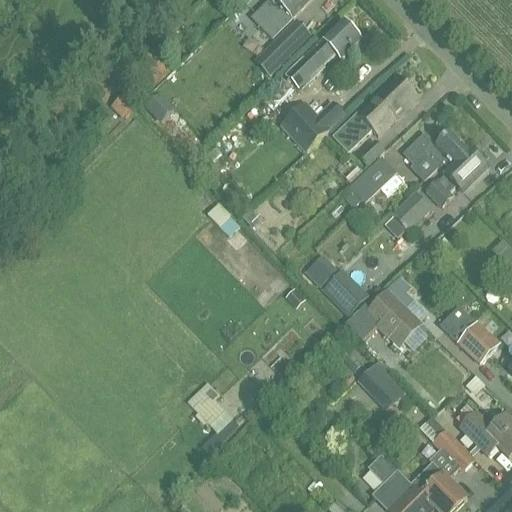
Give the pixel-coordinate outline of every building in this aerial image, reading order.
[(269,6),(253,21),(273,42),(293,22),(315,0),(274,0),(273,2),(277,6),(272,10),(269,6)] [(341,62),(361,43),(343,24),(304,62),(305,62),(300,67),(299,66),(286,77),(301,93),(314,81),(311,79),(316,74),(317,75),(336,57),(341,62)] [(285,64),(310,39),(297,26),(272,51),(285,64)] [(152,96),(174,72),(153,53),(131,77),(152,96)] [(396,123),(418,102),(398,81),(376,103),(378,105),(361,121),(357,117),(332,141),(347,156),(359,144),(361,146),(372,135),(377,140),(395,123),(396,123)] [(303,154),(310,148),(329,131),(307,107),(282,131),(303,154)] [(446,178),(470,155),(469,154),(452,137),(438,151),(426,138),(405,158),(416,168),(413,171),(425,184),(439,170),(446,178)] [(386,155),(375,144),(358,160),(369,171),(386,155)] [(470,155),(446,178),(439,185),(438,184),(427,195),(442,211),(454,200),(450,196),(457,189),(463,196),(487,173),(470,155)] [(366,206),(396,178),(393,175),(382,163),(352,192),(366,206)] [(407,236),(433,212),(415,195),(392,219),(407,236)] [(230,240),(242,229),(220,206),(208,218),(220,231),(230,240)] [(337,274),(325,260),(307,278),(320,291),(337,274)] [(365,304),(340,277),(322,294),(348,321),(365,304)] [(401,348),(423,327),(390,293),(368,315),(401,348)] [(451,320),(442,331),(481,368),(499,348),(465,317),(457,326),(451,320)] [(379,364),(358,386),(386,414),(407,393),(379,364)] [(217,401),(205,389),(185,408),(215,439),(217,438),(223,444),(236,430),(212,406),(217,401)] [(509,464),(511,460),(511,425),(506,419),(498,427),(489,418),(487,417),(486,418),(481,423),(476,418),(461,432),(488,460),(497,451),(509,464)] [(474,464),(432,421),(421,432),(462,475),(474,464)] [(435,470),(426,479),(425,478),(411,492),(399,479),(376,500),(387,511),(432,511),(434,511),(435,511),(457,511),(467,504),(435,470)]
